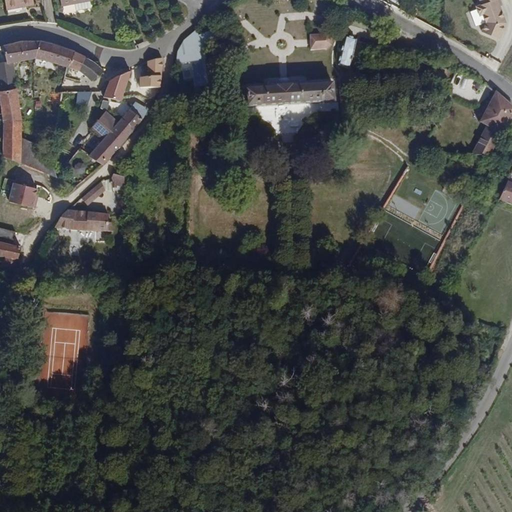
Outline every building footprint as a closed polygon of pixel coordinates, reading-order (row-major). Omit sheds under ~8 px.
[(3,0),(6,13),(33,7),(31,0),(3,0)] [(90,0),(58,0),(61,10),(92,3),(90,0)] [(487,17),(485,29),(501,33),(507,18),(500,2),(503,0),(502,0),(482,0),(482,1),(477,3),(480,11),(484,10),(487,17)] [(310,49),(332,49),(332,34),(310,34),(310,49)] [(347,41),(340,67),(359,72),(362,60),(352,58),(356,44),(347,41)] [(20,44),(1,49),(5,64),(6,67),(14,66),(35,63),(41,44),(20,44)] [(72,56),(41,44),(35,63),(65,71),(72,56)] [(85,60),(72,56),(65,71),(77,74),(85,60)] [(97,67),(85,60),(77,74),(84,78),(89,85),(104,74),(97,67)] [(162,62),(145,66),(144,75),(139,76),(137,92),(159,92),(162,62)] [(5,64),(0,65),(0,89),(17,87),(14,66),(6,67),(5,64)] [(122,75),(106,83),(102,99),(120,105),(130,75),(122,75)] [(272,91),(249,92),(249,107),(332,103),(332,88),(302,89),(302,86),(272,87),(272,91)] [(0,115),(1,124),(1,159),(21,165),(20,141),(21,124),(16,91),(0,93),(0,115)] [(511,111),(495,95),(479,125),(485,129),(469,159),(481,159),(495,135),(501,139),(511,117),(511,111)] [(101,142),(87,159),(103,171),(142,123),(128,111),(117,124),(105,114),(89,133),(101,142)] [(122,211),(124,176),(113,175),(111,210),(122,211)] [(511,186),(505,184),(498,203),(511,208),(511,186)] [(36,190),(14,185),(10,204),(35,210),(37,199),(34,198),(36,190)] [(98,185),(80,201),(86,209),(104,194),(98,185)] [(108,218),(64,213),(55,231),(106,235),(108,218)] [(0,262),(1,263),(0,267),(0,272),(13,276),(24,237),(0,231),(0,262)]
